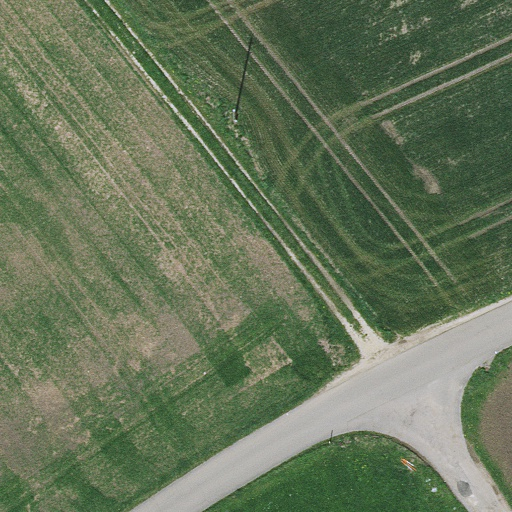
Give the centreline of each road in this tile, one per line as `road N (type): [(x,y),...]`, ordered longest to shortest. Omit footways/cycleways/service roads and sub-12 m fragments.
road 1 (track): [(403,378),(93,0)]
road 2 (residential): [(511,328),(154,511)]
road 3 (track): [(403,378),(495,511)]
